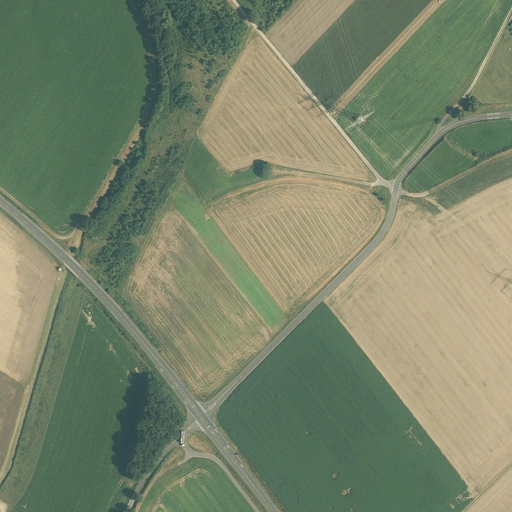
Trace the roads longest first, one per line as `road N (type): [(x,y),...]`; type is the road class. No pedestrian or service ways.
road 1 (unclassified): [(201,418),(378,238),(402,176)]
road 2 (secondary): [(31,227),(124,320),(201,418)]
road 3 (track): [(383,186),(233,0)]
road 4 (track): [(130,0),(151,56),(152,92),(84,217)]
road 5 (track): [(0,475),(57,284)]
road 6 (track): [(441,133),(511,9)]
road 7 (unclassified): [(511,114),(450,126),(402,176)]
road 8 (unclassified): [(126,511),(161,453),(201,418)]
